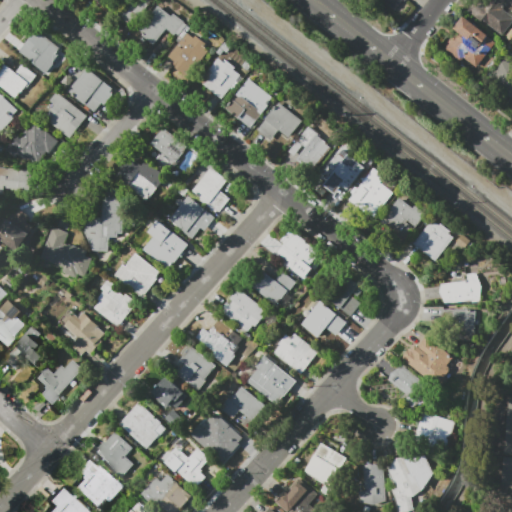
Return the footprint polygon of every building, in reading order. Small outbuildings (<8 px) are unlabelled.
[(125,24),(113,15),(126,0),(147,0),(150,2),(131,25),(126,22),(125,24)] [(407,0),(406,2),(403,0),(396,10),(384,0),(407,0)] [(511,0),(511,4),(505,11),(511,16),(511,28),(505,38),(485,21),(483,23),(470,12),(480,0),(482,0),(487,3),(489,0),(511,0)] [(155,47),(143,38),(145,36),(141,32),(159,9),(173,19),(175,16),(186,24),(175,38),(167,31),(155,47)] [(462,63),(447,51),(460,34),(454,30),(464,18),(497,45),(478,70),(465,59),(462,63)] [(44,72),(20,54),(37,32),(60,50),(57,55),(60,57),(52,67),(49,66),(44,72)] [(169,59),(187,35),(195,40),(196,38),(207,46),(204,49),(209,53),(191,76),(169,59)] [(201,84),(219,60),(224,64),(226,62),(236,70),(234,72),(241,78),(223,101),(201,84)] [(511,65),(511,98),(493,93),(502,63),(511,65)] [(22,65),(36,76),(27,88),(25,86),(20,94),(18,93),(15,98),(0,86),(0,69),(4,64),(16,73),(22,65)] [(106,101),(96,114),(69,93),(87,70),(104,83),(96,93),(106,101)] [(252,126),(239,116),(246,106),(237,98),(250,81),(273,100),(252,126)] [(0,95),(1,94),(17,110),(11,116),(14,118),(0,132),(0,95)] [(51,103),(58,94),(88,119),(71,141),(47,122),(51,117),(49,116),(56,107),(51,103)] [(272,143),(258,132),(280,105),(303,123),(290,140),(280,132),(272,143)] [(297,162),(307,150),(298,143),(309,128),(321,138),(320,139),(327,144),(326,146),(332,150),(313,174),(297,162)] [(172,175),(157,164),(164,155),(152,146),(164,129),(188,148),(183,154),(185,155),(180,162),(181,163),(172,175)] [(57,139),(53,155),(39,152),(36,165),(16,159),(23,131),(57,139)] [(364,172),(353,186),(344,180),(335,192),(319,179),(337,157),(342,161),(344,158),(351,164),(352,163),(364,172)] [(3,194),(0,193),(0,166),(29,170),(33,183),(28,190),(4,188),(3,194)] [(154,170),(168,181),(158,193),(157,192),(148,204),(123,184),(135,169),(147,179),(154,170)] [(212,170),(228,182),(220,193),(231,201),(221,214),(194,193),(212,170)] [(376,170),(386,179),(382,185),(393,194),(372,220),(350,202),(376,170)] [(216,219),(206,233),(201,230),(195,239),(172,221),(189,198),(216,219)] [(405,245),(385,229),(386,228),(380,223),(399,199),(414,211),(416,208),(427,217),(405,245)] [(107,238),(94,238),(94,221),(105,222),(105,202),(120,202),(120,204),(125,205),(124,235),(108,235),(107,238)] [(19,209),(30,217),(26,222),(33,227),(16,251),(0,239),(0,229),(1,228),(0,227),(0,223),(4,217),(8,220),(13,214),(15,215),(19,209)] [(436,263),(424,254),(414,246),(433,222),(440,228),(442,226),(451,234),(450,236),(455,240),(444,254),(436,263)] [(162,226),(174,235),(168,244),(183,255),(181,258),(173,268),(172,267),(169,270),(153,259),(145,252),(155,239),(153,237),(162,226)] [(55,230),(69,235),(66,245),(88,254),(86,260),(78,281),(63,275),(65,269),(43,261),(43,260),(49,243),(50,244),(55,230)] [(316,256),(314,259),(316,260),(310,266),(311,267),(302,279),(288,268),(295,258),(292,256),(283,249),(293,235),(318,254),(316,256)] [(124,266),(127,269),(134,259),(137,255),(141,259),(161,274),(157,280),(159,281),(144,300),(116,277),(124,266)] [(283,274),(298,285),(288,297),(287,296),(282,303),(280,302),(277,307),(253,288),(264,273),(276,283),(283,274)] [(365,291),(360,299),(354,295),(352,297),(362,306),(352,319),(325,298),(343,274),(365,291)] [(446,306),(441,294),(442,286),(468,283),(467,277),(477,275),(482,288),(481,301),(446,306)] [(99,302),(107,291),(110,293),(113,289),(137,307),(120,329),(96,310),(101,304),(99,302)] [(264,319),(257,329),(255,327),(249,334),(223,313),(240,291),(266,312),(262,317),(264,319)] [(303,327),(321,303),(348,324),(338,338),(327,330),(319,340),(303,327)] [(0,310),(3,307),(16,319),(15,319),(22,326),(15,334),(16,335),(5,347),(0,342),(0,310)] [(442,327),(442,311),(477,313),(475,344),(455,343),(455,327),(442,327)] [(104,344),(92,356),(88,353),(83,358),(72,349),(80,340),(66,328),(68,325),(64,322),(70,315),(74,319),(76,317),(80,320),(85,315),(100,328),(99,329),(106,336),(101,341),(104,344)] [(226,362),(203,343),(220,321),(243,340),(226,362)] [(34,329),(42,337),(36,343),(41,348),(37,352),(45,359),(35,370),(31,367),(29,369),(25,365),(26,363),(24,361),(14,372),(3,362),(34,329)] [(319,354),(302,376),(279,357),(284,351),(282,349),(290,339),(292,340),(296,336),(319,354)] [(199,393),(186,382),(193,373),(181,363),(192,348),(217,368),(208,380),(209,381),(199,393)] [(414,353),(420,348),(441,364),(444,359),(451,365),(446,379),(436,386),(409,365),(414,353)] [(265,358),(278,368),(272,376),(287,388),(278,400),(276,398),(272,402),(249,384),(259,371),(257,369),(265,358)] [(37,381),(47,369),(55,377),(63,368),(67,371),(74,363),(84,371),(51,407),(40,397),(45,392),(43,390),(45,388),(37,381)] [(393,375),(403,368),(427,386),(424,403),(412,409),(405,403),(409,398),(389,382),(393,375)] [(189,399),(178,411),(174,407),(172,410),(169,408),(167,411),(152,397),(168,379),(189,399)] [(264,414),(256,425),(241,413),(234,421),(220,410),(228,400),(232,403),(243,389),(267,408),(263,413),(264,414)] [(502,452),(511,453),(511,398),(507,398),(502,452)] [(121,426),(140,405),(163,425),(156,433),(161,437),(148,451),(121,426)] [(185,423),(178,431),(167,420),(174,412),(185,423)] [(456,425),(446,457),(426,451),(429,441),(417,437),(424,416),(456,425)] [(209,424),(213,428),(220,420),(232,431),(228,435),(229,437),(224,442),(233,451),(223,463),(196,438),(209,424)] [(116,434),(134,450),(126,458),(135,466),(123,479),(96,454),(106,443),(107,445),(116,434)] [(322,446),(347,461),(338,478),(337,477),(330,489),(305,475),(322,446)] [(207,479),(197,490),(170,465),(181,453),(190,460),(196,453),(208,464),(202,471),(203,472),(202,474),(207,479)] [(498,510),(511,511),(511,457),(502,457),(498,510)] [(414,511),(399,511),(397,501),(393,492),(398,489),(388,469),(398,461),(406,459),(416,483),(422,480),(427,489),(415,498),(412,499),(414,511)] [(110,477),(118,485),(116,487),(120,491),(110,502),(114,505),(107,511),(101,511),(76,490),(83,481),(82,480),(84,478),(78,473),(88,462),(107,479),(110,477)] [(385,469),(387,503),(375,507),(360,504),(360,494),(366,493),(365,468),(372,466),(385,469)] [(182,507),(177,511),(165,511),(145,493),(158,480),(163,484),(169,476),(181,487),(177,492),(179,493),(176,497),(173,495),(171,497),(182,507)] [(315,511),(284,511),(276,504),(287,491),(290,494),(292,491),(291,489),(299,480),(310,490),(309,492),(316,498),(309,506),(315,511)] [(51,504),(63,491),(85,511),(52,511),(56,508),(51,504)] [(127,511),(137,502),(148,511),(127,511)]
